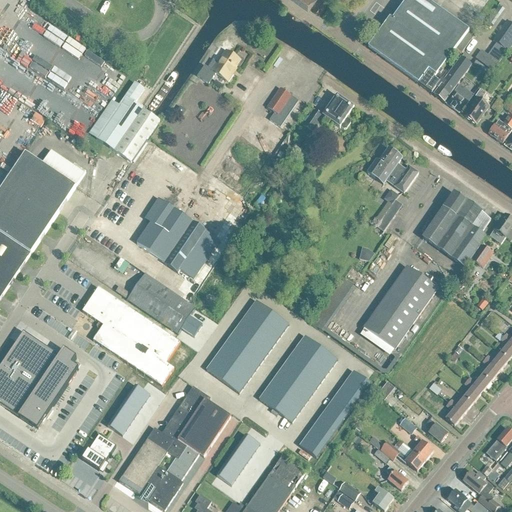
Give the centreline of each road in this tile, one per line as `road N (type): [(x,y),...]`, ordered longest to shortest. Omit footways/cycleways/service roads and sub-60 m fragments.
road 1 (unknown): [(191,370),(284,428),(308,423),(339,375),(337,354),(262,303),(248,304),(228,326)]
road 2 (residential): [(323,80),(511,211)]
road 3 (residential): [(511,161),(341,38)]
road 4 (unclassified): [(0,344),(86,215)]
road 5 (residential): [(411,511),(502,403)]
road 6 (unclassified): [(67,0),(126,37),(149,31),(158,0)]
